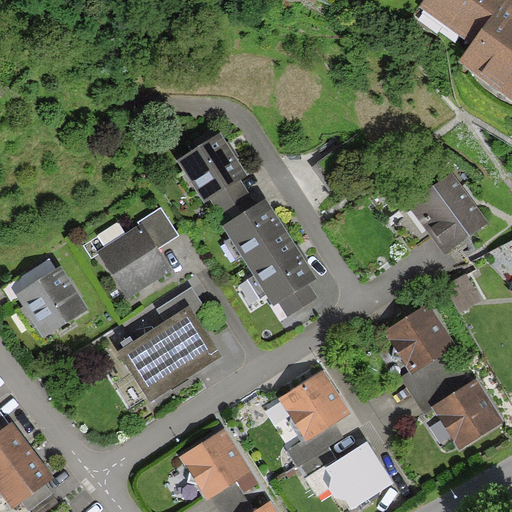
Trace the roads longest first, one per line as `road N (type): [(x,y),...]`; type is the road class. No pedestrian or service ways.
road 1 (residential): [(93,481),(359,304),(241,118),(216,107),(119,107)]
road 2 (residential): [(0,353),(93,481)]
